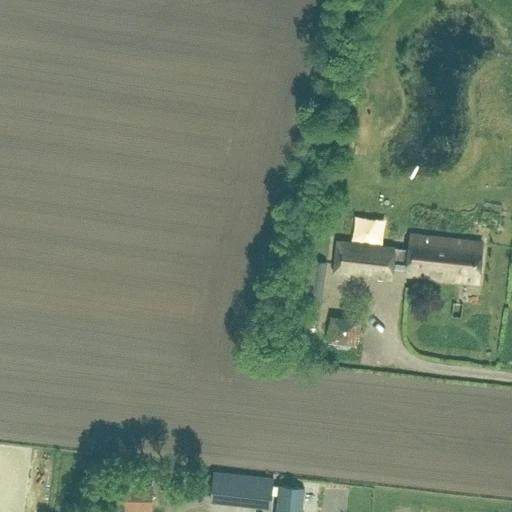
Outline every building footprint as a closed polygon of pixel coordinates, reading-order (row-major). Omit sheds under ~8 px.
[(406,259),(405,274),(477,282),(481,242),(409,233),(408,249),(394,248),(394,246),(336,240),(333,272),(348,274),(348,270),(377,274),(377,277),(390,278),(393,258),(406,259)] [(328,270),(318,269),(314,296),(324,298),(328,270)] [(338,333),(338,348),(362,347),(361,324),(348,324),(348,333),(338,333)] [(273,480),(213,474),(211,495),(271,501),(273,480)] [(114,485),(113,510),(152,511),(153,486),(114,485)] [(300,511),(304,487),(280,485),(277,511),(300,511)]
